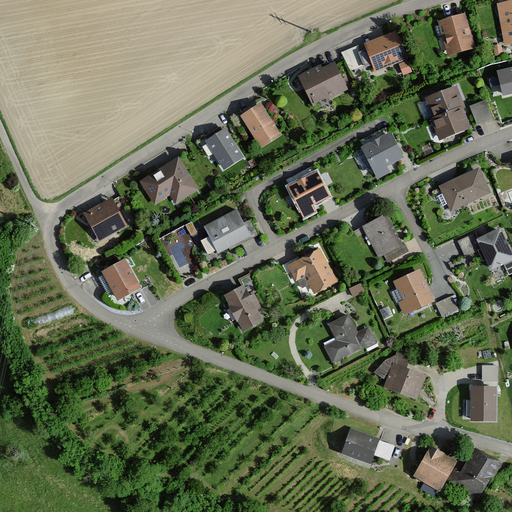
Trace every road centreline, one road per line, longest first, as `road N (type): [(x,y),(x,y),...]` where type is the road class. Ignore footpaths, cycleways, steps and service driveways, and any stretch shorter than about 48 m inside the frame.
road 1 (residential): [(431,0),(314,48),(53,218),(51,245),(79,295),(145,334)]
road 2 (residential): [(511,133),(426,169),(175,301),(145,334)]
road 3 (residential): [(511,450),(364,412),(145,334)]
